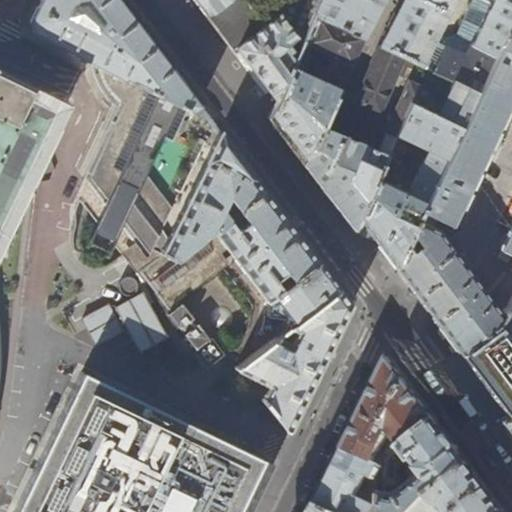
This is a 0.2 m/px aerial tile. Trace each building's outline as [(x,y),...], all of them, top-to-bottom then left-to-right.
[(37,0),(28,18),(31,30),(93,63),(121,79),(122,77),(129,80),(130,78),(181,104),(192,109),(199,105),(183,85),(119,0),(37,0)] [(193,0),(219,33),(235,54),(238,51),(251,69),(274,98),(277,101),(296,59),(284,45),(293,38),(296,40),(303,43),(303,42),(316,15),(363,37),(381,0),(193,0)] [(511,0),(401,0),(379,45),(413,61),(453,80),(478,92),(511,21),(511,0)] [(351,64),(363,37),(316,15),(303,42),(333,56),(327,68),(329,73),(344,79),(350,67),(351,64)] [(511,21),(478,92),(461,127),(426,200),(419,215),(412,230),(395,266),(402,276),(442,329),(460,354),(500,324),(499,322),(511,295),(511,273),(509,272),(488,297),(437,229),(443,222),(449,224),(511,93),(511,219),(499,248),(511,254),(511,265),(511,267),(511,21)] [(336,99),(339,90),(303,73),(309,58),(303,42),(303,43),(296,59),(277,101),(275,105),(269,119),(284,139),(307,168),(309,161),(315,146),(324,126),(328,117),(336,99)] [(410,68),(413,61),(379,45),(353,103),(360,105),(361,103),(380,111),(400,68),(404,70),(406,66),(410,68)] [(121,79),(93,63),(95,70),(97,76),(100,82),(103,87),(110,96),(114,100),(119,103),(72,203),(136,270),(132,276),(129,275),(125,276),(123,277),(121,281),(121,285),(122,288),(124,291),(127,292),(131,293),(135,292),(137,289),(139,287),(139,281),(143,278),(149,283),(152,280),(161,288),(156,292),(166,307),(167,316),(169,324),(174,331),(181,325),(182,327),(195,316),(182,299),(230,260),(222,251),(225,249),(213,233),(175,262),(151,251),(174,205),(149,172),(181,104),(130,78),(129,80),(122,77),(121,79)] [(0,511),(0,432),(6,423),(11,413),(17,401),(20,390),(22,378),(22,365),(21,352),(18,340),(13,330),(6,320),(0,314),(0,232),(62,103),(0,72),(0,511)] [(386,155),(410,103),(461,127),(478,92),(453,80),(441,105),(430,100),(433,93),(409,82),(377,151),(359,142),(365,128),(346,120),(339,134),(330,130),(324,126),(309,161),(307,168),(311,173),(319,184),(331,200),(353,229),(358,217),(364,204),(377,177),(379,172),(386,155)] [(379,172),(377,177),(364,204),(358,217),(369,231),(375,240),(395,266),(412,230),(419,215),(426,200),(461,127),(410,103),(386,155),(379,172)] [(151,251),(175,262),(213,233),(213,232),(264,191),(245,166),(220,132),(205,160),(205,161),(169,235),(165,230),(174,206),(174,205),(151,251)] [(283,216),(264,191),(213,232),(213,233),(225,249),(265,303),(278,293),(318,262),(295,231),(283,216)] [(369,231),(358,217),(353,229),(356,232),(369,231)] [(329,275),(318,262),(278,293),(298,319),(338,288),(329,275)] [(345,297),(338,288),(298,319),(287,327),(294,331),(288,345),(273,338),(234,369),(235,371),(269,388),(261,403),(288,433),(302,403),(329,347),(350,304),(345,297)] [(109,305),(82,318),(97,344),(123,330),(122,327),(127,324),(141,350),(168,335),(144,290),(116,305),(123,316),(117,319),(109,305)] [(511,295),(499,322),(500,324),(460,354),(463,357),(484,385),(505,414),(508,417),(511,413),(511,295)] [(214,342),(199,322),(186,332),(187,334),(180,339),(184,343),(188,346),(192,348),(199,351),(208,363),(221,352),(214,342)] [(403,448),(437,422),(418,396),(409,383),(390,358),(389,360),(363,415),(346,450),(388,468),(389,461),(389,460),(392,458),(381,452),(392,431),(403,448)] [(216,437),(81,372),(14,511),(249,511),(273,464),(237,447),(233,456),(211,446),(216,437)] [(511,413),(508,417),(501,422),(511,435),(511,413)] [(452,442),(437,422),(403,448),(400,450),(410,464),(413,462),(425,477),(398,497),(385,493),(385,506),(385,508),(387,511),(416,511),(430,498),(471,467),(452,442)] [(237,447),(216,437),(211,446),(233,456),(237,447)] [(388,468),(346,450),(334,475),(319,506),(330,511),(384,511),(385,510),(369,503),(376,487),(366,482),(369,477),(386,485),(388,468)] [(399,464),(389,461),(388,468),(386,485),(396,487),(399,464)] [(471,467),(430,498),(416,511),(504,511),(490,493),(471,467)]
